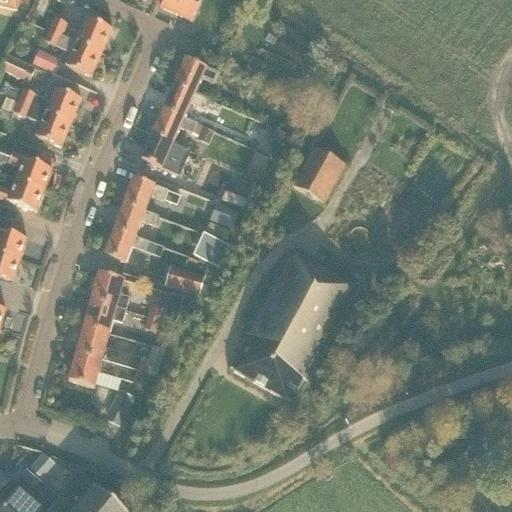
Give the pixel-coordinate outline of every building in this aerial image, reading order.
[(0,0),(0,8),(17,12),(19,6),(28,8),(29,0),(0,0)] [(164,0),(161,10),(192,23),(202,0),(164,0)] [(67,27),(55,21),(48,34),(50,34),(102,56),(113,32),(87,21),(81,36),(66,30),(67,27)] [(71,56),(66,69),(91,80),(102,56),(50,34),(45,45),(57,50),(71,56)] [(57,64),(35,53),(30,64),(52,75),(57,64)] [(215,86),(219,77),(206,72),(206,71),(186,62),(174,87),(195,97),(202,81),(215,86)] [(208,102),(195,97),(174,87),(163,112),(184,121),(191,106),(204,111),(208,102)] [(22,92),(18,103),(19,104),(72,126),(82,102),(56,91),(50,105),(36,98),(22,92)] [(6,100),(2,110),(15,115),(14,116),(26,121),(27,120),(41,126),(36,140),(62,150),(72,126),(19,104),(19,105),(6,100)] [(197,127),(184,121),(163,112),(153,137),(173,146),(180,131),(193,136),(197,127)] [(209,147),(214,135),(202,129),(197,142),(209,147)] [(169,155),(182,161),(186,152),(153,137),(141,162),(162,171),(169,155)] [(0,164),(19,171),(15,182),(45,193),(53,172),(24,161),(24,160),(23,160),(24,160),(13,156),(13,155),(1,151),(0,154),(0,164)] [(293,189),(324,207),(346,168),(314,151),(293,189)] [(213,165),(209,176),(233,185),(237,175),(213,165)] [(168,194),(155,189),(134,181),(124,207),(145,215),(151,199),(164,203),(168,194)] [(0,190),(0,201),(7,205),(8,203),(37,214),(45,193),(15,182),(10,195),(0,190)] [(209,231),(232,240),(243,212),(220,203),(209,231)] [(142,224),(154,229),(158,220),(145,215),(124,207),(114,232),(136,240),(142,224)] [(0,220),(0,256),(21,263),(28,241),(0,232),(0,225),(2,221),(0,220)] [(132,250),(145,254),(148,245),(136,240),(114,232),(105,258),(126,266),(132,250)] [(223,246),(211,241),(201,262),(214,268),(223,246)] [(230,372),(291,406),(304,382),(308,384),(358,292),(291,255),(246,337),(248,338),(230,372)] [(0,279),(14,284),(21,263),(0,256),(0,279)] [(205,280),(171,270),(165,288),(200,299),(205,280)] [(116,310),(117,309),(126,312),(129,299),(120,296),(124,283),(99,276),(91,303),(116,310)] [(116,310),(91,303),(84,329),(109,337),(113,322),(122,325),(126,313),(116,310)] [(163,310),(152,307),(149,320),(159,323),(163,310)] [(179,315),(167,312),(164,323),(176,326),(179,315)] [(145,332),(156,335),(159,323),(149,320),(145,332)] [(84,329),(76,356),(144,376),(144,374),(148,363),(105,351),(109,337),(84,329)] [(157,378),(164,352),(152,349),(148,363),(144,374),(157,378)] [(94,391),(98,376),(130,385),(140,388),(144,376),(76,356),(69,384),(94,391)] [(110,420),(121,426),(134,401),(123,395),(110,420)] [(145,427),(136,423),(131,431),(140,436),(145,427)] [(445,467),(460,481),(484,454),(469,440),(445,467)] [(39,483),(27,472),(0,503),(0,511),(50,511),(60,501),(39,483)] [(0,498),(12,484),(0,475),(0,498)] [(130,490),(119,485),(110,504),(121,509),(130,490)] [(75,511),(119,511),(94,490),(75,511)]
